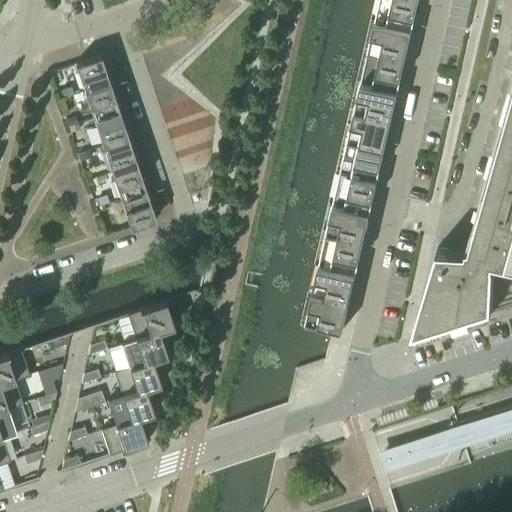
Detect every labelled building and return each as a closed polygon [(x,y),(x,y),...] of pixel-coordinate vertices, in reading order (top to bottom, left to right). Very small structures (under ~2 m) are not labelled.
[(379,0),(375,20),(412,28),(418,0),(379,0)] [(375,20),(369,48),(406,57),(412,28),(375,20)] [(369,48),(361,81),(398,89),(406,57),(369,48)] [(76,61),(85,89),(111,80),(101,52),(76,61)] [(85,89),(94,116),(120,107),(111,80),(85,89)] [(361,81),(355,109),(391,117),(398,89),(361,81)] [(63,96),(74,92),(71,85),(61,88),(63,96)] [(511,87),(466,248),(431,246),(411,336),(511,304),(511,87)] [(94,116),(103,143),(129,134),(120,107),(94,116)] [(355,109),(348,137),(385,145),(391,117),(355,109)] [(66,118),(68,124),(71,123),(78,121),(78,120),(76,114),(66,117),(66,118)] [(78,121),(71,123),(72,125),(73,129),(82,127),(80,121),(78,121)] [(103,143),(112,170),(138,161),(129,134),(103,143)] [(348,137),(341,170),(377,178),(385,145),(348,137)] [(78,152),(80,158),(80,160),(92,156),(89,148),(84,150),(78,152)] [(211,148),(179,154),(183,172),(214,165),(211,148)] [(112,170),(121,197),(147,188),(138,161),(112,170)] [(341,170),(333,202),(370,211),(377,178),(341,170)] [(147,188),(121,197),(131,225),(156,216),(147,188)] [(93,199),(96,206),(105,203),(107,202),(104,195),(93,199)] [(333,202),(327,230),(363,239),(370,211),(333,202)] [(327,230),(319,263),(356,272),(363,239),(327,230)] [(319,263),(313,291),(349,300),(356,272),(319,263)] [(349,300),(313,291),(306,320),(332,326),(343,329),(349,300)] [(121,340),(121,341),(174,323),(166,298),(128,311),(136,335),(121,340)] [(114,369),(115,369),(168,352),(160,329),(174,324),(174,323),(121,341),(129,364),(114,369)] [(50,337),(53,346),(68,341),(70,332),(70,330),(50,337)] [(90,342),(88,352),(107,345),(104,337),(90,342)] [(0,381),(30,372),(21,347),(0,353),(0,381)] [(108,398),(161,381),(153,358),(168,353),(168,352),(115,369),(122,393),(108,398)] [(35,369),(39,381),(60,374),(63,360),(35,369)] [(83,371),(81,381),(100,374),(98,366),(83,371)] [(0,407),(23,400),(15,377),(30,372),(0,381),(0,407)] [(101,426),(101,427),(154,410),(147,386),(161,381),(108,398),(116,421),(101,426)] [(105,399),(101,388),(78,396),(75,410),(105,399)] [(54,398),(57,389),(37,395),(40,403),(54,398)] [(0,434),(16,429),(9,406),(23,401),(23,400),(0,407),(0,434)] [(154,410),(101,427),(110,452),(148,439),(140,415),(155,410),(154,410)] [(31,424),(33,432),(48,427),(50,418),(31,424)] [(70,429),(68,438),(87,432),(84,424),(70,429)] [(0,461),(10,458),(2,435),(17,430),(16,429),(0,434),(0,461)] [(449,440),(447,433),(445,430),(441,430),(386,447),(384,450),(383,453),(386,461),(388,464),(392,464),(446,447),(449,444),(449,440)] [(41,456),(43,446),(24,453),(27,461),(41,456)] [(61,467),(61,468),(81,462),(78,453),(64,457),(61,467)] [(10,458),(0,461),(0,488),(3,487),(0,476),(0,461),(10,459),(10,458)]
